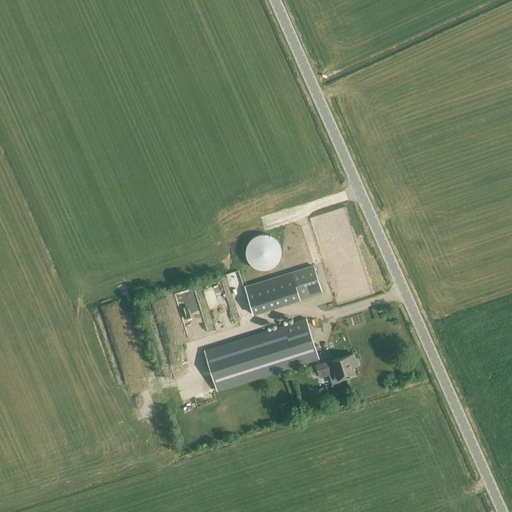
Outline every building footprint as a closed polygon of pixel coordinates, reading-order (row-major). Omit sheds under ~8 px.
[(312,213),(334,209),(333,206),(338,205),(337,196),(310,201),(312,213)] [(269,234),(266,234),(263,234),(260,234),(257,235),(254,237),(251,238),(249,241),(248,243),(246,246),(246,249),(245,252),(246,255),(246,258),(248,261),(249,263),(252,265),(254,267),(257,269),(260,270),(263,270),(266,270),(269,269),(272,268),(274,267),(277,265),(279,262),(280,259),(281,256),(282,253),(282,250),(281,247),(280,244),(279,242),(277,239),(274,237),(272,236),(269,234)] [(292,273),(283,275),(292,302),(300,299),(300,298),(322,291),(314,266),(292,273)] [(306,318),(204,350),(217,391),(315,360),(317,365),(320,364),(318,359),(319,358),(306,318)] [(320,364),(317,365),(317,366),(316,366),(320,378),(329,375),(333,384),(339,382),(339,380),(355,374),(353,367),(357,366),(354,354),(320,364)]
